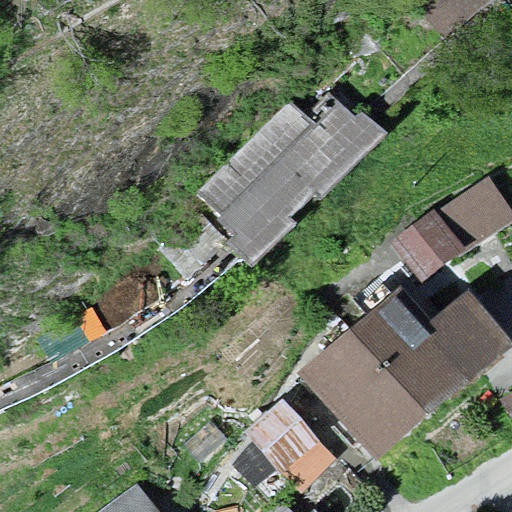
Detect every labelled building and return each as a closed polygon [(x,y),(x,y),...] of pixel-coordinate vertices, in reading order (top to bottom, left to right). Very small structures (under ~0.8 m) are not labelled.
[(322,122),(293,90),(184,188),(249,259),(385,137),(349,98),(322,122)] [(511,197),(493,171),(393,245),(425,288),(511,223),(511,197)] [(392,297),(299,375),(377,468),(511,356),(511,341),(470,291),(421,332),(392,297)] [(280,410),(254,438),(315,492),(341,463),(280,410)] [(164,511),(140,479),(94,511),(164,511)]
